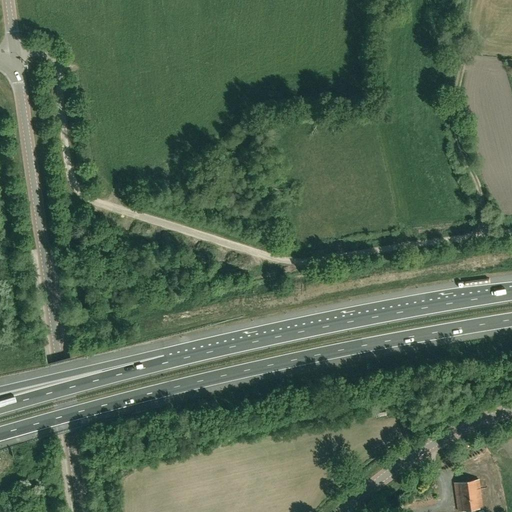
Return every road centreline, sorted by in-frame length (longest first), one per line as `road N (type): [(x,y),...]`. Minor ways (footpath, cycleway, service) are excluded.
road 1 (unclassified): [(511,228),(307,262),(78,196),(53,59),(14,52)]
road 2 (motorway): [(0,434),(240,371),(511,320)]
road 3 (tertiary): [(79,511),(15,57)]
road 4 (motorway): [(511,293),(161,363)]
road 5 (tertiary): [(345,511),(428,446),(511,411)]
road 6 (motorway): [(161,363),(0,408)]
road 7 (motorway): [(161,363),(0,390)]
